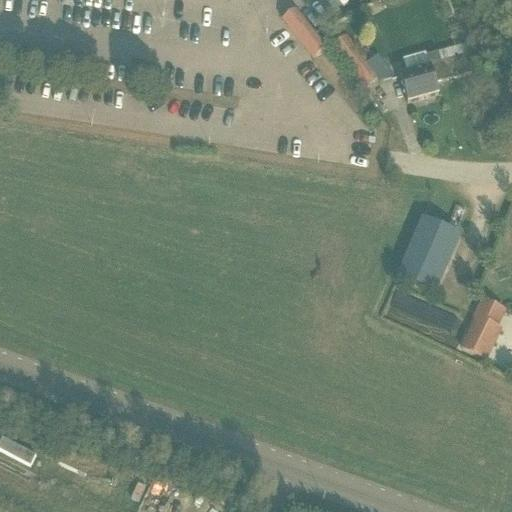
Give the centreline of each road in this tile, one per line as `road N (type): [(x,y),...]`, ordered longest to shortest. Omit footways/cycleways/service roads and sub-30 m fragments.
road 1 (unclassified): [(399,511),(0,367)]
road 2 (unknown): [(0,24),(259,56),(265,3)]
